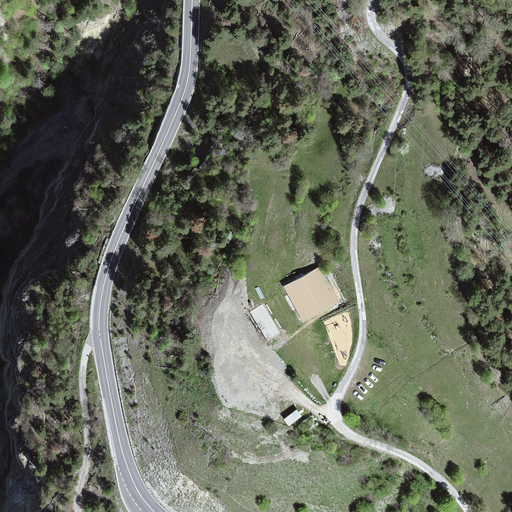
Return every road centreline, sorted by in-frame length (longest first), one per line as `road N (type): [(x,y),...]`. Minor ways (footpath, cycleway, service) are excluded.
road 1 (unclassified): [(468,511),(427,469),(355,437),(333,414),(363,329),(354,228),(409,82),(401,55),(372,22),(372,0)]
road 2 (secondary): [(192,0),(183,95),(119,237),(99,306),(121,449),(154,511)]
